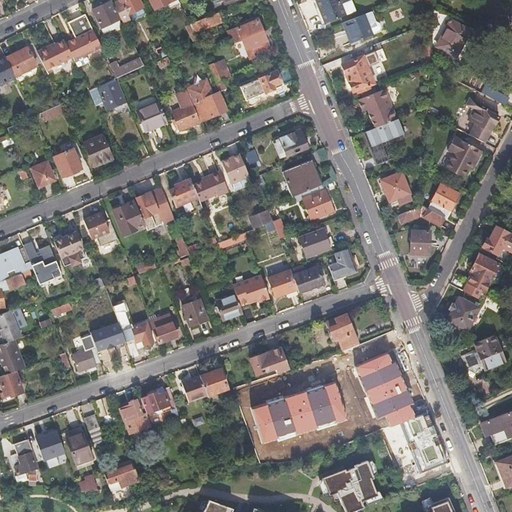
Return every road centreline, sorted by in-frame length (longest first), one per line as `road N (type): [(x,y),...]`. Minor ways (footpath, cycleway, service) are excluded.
road 1 (residential): [(395,279),(0,423)]
road 2 (residential): [(0,230),(315,97)]
road 3 (tertiary): [(486,511),(407,308)]
road 4 (residential): [(511,140),(435,285),(407,308)]
road 5 (tertiary): [(395,279),(315,97)]
